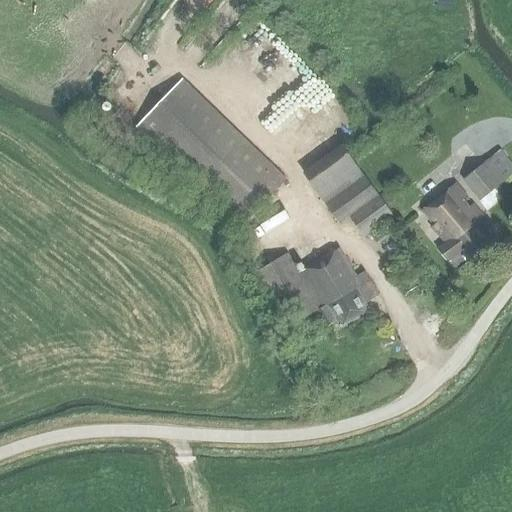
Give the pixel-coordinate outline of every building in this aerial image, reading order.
[(240,228),(285,180),(181,80),(135,128),(240,228)] [(461,181),(479,201),(511,174),(511,166),(499,150),(461,181)] [(338,223),(348,217),(363,237),(390,216),(377,196),(354,164),(315,192),(338,223)] [(468,260),(490,243),(475,226),(484,219),(471,204),(467,208),(462,201),(466,198),(454,184),(420,212),(432,226),(429,228),(443,245),(437,250),(447,263),(450,260),(452,262),(458,257),(456,255),(460,251),(468,260)] [(495,224),(486,230),(492,237),(501,231),(495,224)] [(340,327),(368,310),(364,304),(378,295),(363,272),(356,276),(338,248),(297,273),(286,255),(254,275),(287,328),(316,310),(326,327),(337,320),(340,327)]
